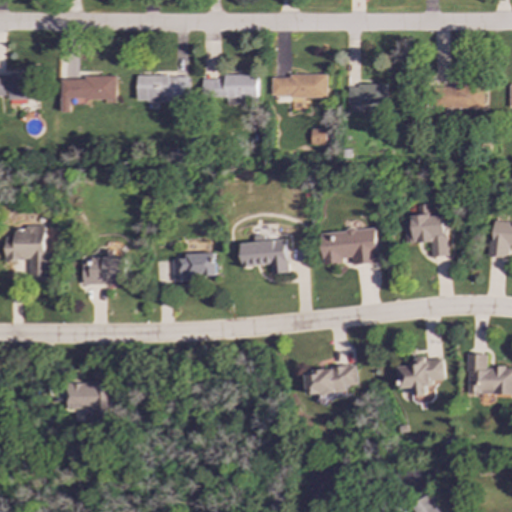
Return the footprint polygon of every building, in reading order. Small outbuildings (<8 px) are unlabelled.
[(36,99),(35,73),(0,73),(0,96),(8,96),(8,99),(36,99)] [(188,97),(188,77),(174,76),(174,73),(138,73),(137,101),(169,101),(169,97),(188,97)] [(202,79),(202,96),(257,98),(258,75),(224,74),(224,80),(202,79)] [(117,76),(84,75),(84,79),(62,79),(62,112),(71,112),(71,99),(117,99),(117,76)] [(272,97),(327,97),(327,75),(272,75),(272,97)] [(349,85),(349,104),(387,105),(387,85),(349,85)] [(486,85),(438,86),(439,109),(486,108),(486,85)] [(325,128),(311,128),(311,145),(326,145),(325,128)] [(446,255),(444,215),(403,217),(404,243),(430,241),(430,256),(446,255)] [(511,221),(491,221),(490,256),(508,257),(508,247),(511,247),(511,221)] [(4,261),(29,261),(29,281),(49,281),(49,243),(44,243),(44,227),(13,227),(13,238),(4,238),(4,261)] [(320,232),(323,264),(348,263),(348,264),(376,263),(374,228),(320,232)] [(240,242),(242,266),(270,265),(270,273),(287,273),(286,240),(240,242)] [(126,257),(112,257),(112,250),(102,250),(102,258),(82,258),(82,284),(114,284),(115,280),(126,280),(126,257)] [(172,259),(173,280),(216,278),(215,252),(185,254),(185,259),(172,259)] [(511,393),(511,367),(486,367),(486,354),(467,354),(466,393),(511,393)] [(444,381),(443,359),(426,360),(426,357),(413,358),(414,364),(398,365),(400,389),(413,388),(413,396),(426,395),(425,383),(444,381)] [(357,366),(314,368),(314,374),(307,374),(308,394),(346,393),(346,385),(357,385),(357,366)] [(109,382),(67,383),(67,409),(84,408),(85,423),(110,423),(109,382)] [(439,511),(427,495),(410,507),(413,511),(439,511)]
